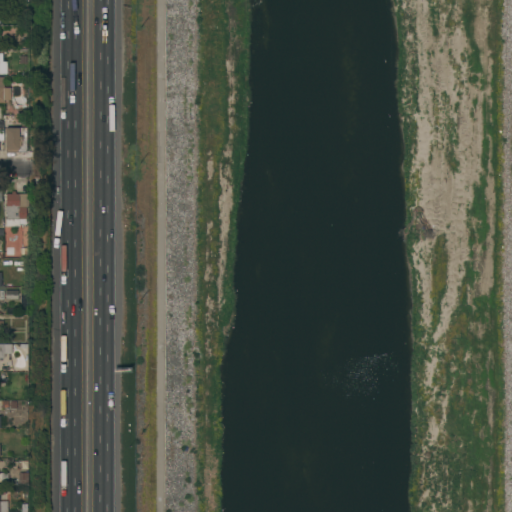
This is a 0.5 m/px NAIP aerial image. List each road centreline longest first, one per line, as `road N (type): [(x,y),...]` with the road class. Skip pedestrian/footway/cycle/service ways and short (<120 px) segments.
road 1 (motorway): [(73,0),(73,511)]
road 2 (motorway): [(105,511),(105,0)]
